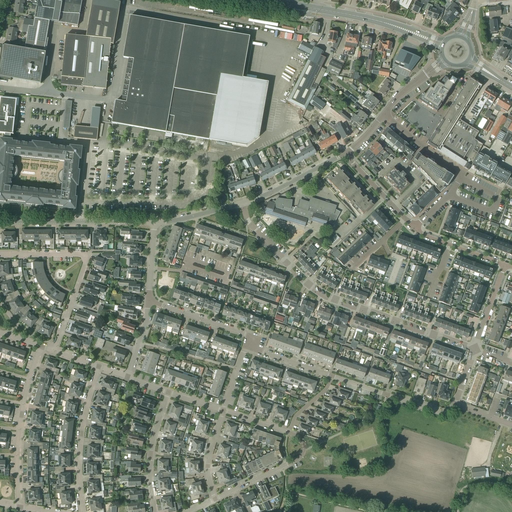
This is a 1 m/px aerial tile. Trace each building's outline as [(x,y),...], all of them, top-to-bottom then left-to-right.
[(14,12),(23,14),(25,2),(16,0),(14,12)] [(82,0),(33,0),(32,5),(37,6),(34,21),(49,23),(49,21),(78,26),(82,0)] [(121,3),(103,0),(92,0),(86,35),(87,35),(114,39),(121,3)] [(416,2),(411,11),(418,14),(420,10),(421,9),(424,10),(427,4),(428,0),(424,0),(424,2),(422,1),(420,4),(416,2)] [(447,10),(446,11),(448,12),(441,20),(447,25),(457,13),(454,10),(457,6),(453,2),(451,4),(446,0),(445,0),(444,7),(447,10)] [(425,17),(430,19),(434,9),(431,8),(432,6),(427,4),(424,10),(427,11),(425,17)] [(434,9),(430,19),(436,21),(438,15),(439,15),(442,16),(443,10),(440,8),(439,8),(439,7),(438,5),(437,5),(436,4),(435,9),(434,9)] [(500,7),(488,8),(489,17),(501,16),(500,7)] [(244,79),(252,38),(131,16),(123,58),(129,59),(121,102),(116,101),(111,124),(248,147),(260,138),(270,83),(244,79)] [(19,18),(18,27),(18,31),(19,31),(20,32),(28,33),(32,34),(34,21),(27,20),(24,19),(19,18)] [(491,35),(497,34),(496,32),(497,32),(497,28),(500,28),(500,25),(496,25),(496,20),(488,21),(490,33),(491,33),(491,35)] [(0,78),(8,80),(9,79),(40,84),(45,53),(44,53),(49,23),(34,21),(32,34),(28,33),(26,44),(25,48),(25,49),(1,45),(0,51),(0,54),(0,78)] [(310,27),(309,33),(312,33),(312,34),(318,35),(319,33),(320,24),(313,23),(313,27),(310,27)] [(9,28),(6,41),(16,42),(17,31),(18,30),(18,31),(18,27),(15,26),(15,25),(11,26),(11,29),(9,28)] [(511,30),(505,28),(501,37),(508,40),(506,43),(510,45),(511,42),(511,40),(511,30)] [(329,32),(327,42),(333,43),(336,44),(337,38),(338,33),(337,33),(337,32),(335,32),(334,32),(333,32),(331,31),(330,32),(329,32)] [(114,39),(87,35),(86,37),(66,35),(62,72),(59,72),(58,79),(62,80),(61,85),(62,85),(70,86),(74,86),(74,87),(74,86),(106,90),(110,44),(113,45),(114,39)] [(345,42),(344,50),(349,51),(350,51),(352,36),(347,35),(345,42)] [(351,43),(350,51),(353,52),(354,48),(356,48),(357,44),(358,37),(352,36),(352,40),(351,43)] [(365,38),(362,38),(361,45),(367,46),(366,49),(370,50),(372,39),(365,38)] [(384,42),(383,41),(382,41),(381,41),(379,41),(379,43),(378,43),(377,51),(377,52),(383,53),(383,52),(383,50),(385,42),(384,42)] [(314,48),(302,42),(298,49),(310,55),(314,48)] [(383,53),(382,59),(385,60),(386,54),(390,54),(391,51),(391,50),(392,50),(392,48),(393,43),(392,43),(385,42),(383,50),(383,52),(383,53)] [(501,48),(496,57),(502,61),(506,55),(509,50),(507,49),(509,45),(504,43),(502,46),(501,47),(501,48)] [(323,52),(314,48),(287,102),(305,111),(313,94),(311,93),(312,91),(310,90),(321,67),(320,67),(325,58),(321,56),(323,52)] [(400,50),(395,61),(400,63),(398,67),(410,72),(420,59),(400,50)] [(369,51),(367,60),(366,60),(365,69),(366,69),(366,70),(371,71),(375,52),(369,51)] [(331,61),(326,71),(338,76),(342,66),(331,61)] [(422,93),(418,100),(422,103),(426,106),(428,107),(433,110),(437,112),(441,105),(442,103),(446,97),(453,85),(453,86),(456,81),(452,78),(450,81),(445,78),(443,80),(441,83),(440,85),(437,83),(436,85),(434,88),(433,90),(430,88),(429,89),(426,94),(426,95),(425,95),(422,93)] [(463,168),(468,171),(483,145),(474,139),(479,132),(460,120),(482,85),(471,78),(468,79),(443,119),(440,123),(437,128),(432,135),(432,136),(429,141),(426,145),(436,151),(437,151),(463,167),(463,168)] [(378,91),(384,96),(390,87),(389,86),(391,83),(385,79),(382,83),(383,84),(378,91)] [(318,97),(322,90),(319,88),(314,95),(318,97)] [(469,112),(470,112),(476,116),(485,103),(492,91),(486,88),(481,95),(478,100),(476,100),(469,112)] [(497,95),(492,91),(485,103),(489,105),(488,107),(489,108),(497,95)] [(371,93),(368,97),(370,98),(368,101),(375,107),(379,102),(374,99),(376,96),(371,93)] [(0,133),(5,134),(4,137),(4,140),(10,140),(10,137),(11,134),(13,135),(13,134),(12,134),(14,120),(16,120),(17,113),(15,113),(15,105),(18,106),(19,98),(0,96),(0,103),(0,104),(0,133)] [(497,105),(494,110),(498,112),(499,111),(498,110),(503,102),(503,103),(505,100),(504,99),(504,98),(501,96),(501,97),(496,104),(497,105)] [(315,97),(310,103),(320,111),(325,105),(315,97)] [(371,112),(375,107),(368,101),(366,100),(362,105),(371,112)] [(498,110),(499,111),(504,113),(505,111),(506,112),(511,103),(505,100),(503,103),(503,102),(498,110)] [(356,112),(357,112),(358,113),(356,116),(363,122),(367,117),(358,110),(356,112)] [(342,112),(340,115),(348,121),(350,119),(359,127),(359,126),(360,127),(362,125),(361,124),(363,122),(356,116),(354,114),(350,119),(342,112)] [(506,119),(495,138),(495,139),(508,146),(509,144),(511,140),(511,138),(511,116),(509,115),(506,119)] [(506,119),(501,116),(491,135),(495,138),(506,119)] [(487,120),(482,130),(487,133),(492,123),(487,120)] [(330,123),(328,125),(334,130),(336,133),(338,132),(343,139),(346,138),(347,137),(350,135),(345,125),(341,127),(339,128),(337,125),(337,124),(333,126),(330,123)] [(97,141),(98,129),(75,127),(74,139),(97,141)] [(307,133),(310,137),(314,135),(310,127),(306,129),(307,133)] [(307,133),(306,129),(305,128),(304,129),(301,130),(297,133),(299,136),(300,137),(307,133)] [(386,139),(392,132),(387,128),(381,135),(386,139)] [(321,132),(323,136),(329,146),(332,145),(332,144),(337,142),(334,135),(330,138),(327,133),(326,134),(324,131),(321,132)] [(323,136),(321,132),(319,133),(323,141),(318,144),(321,150),(326,147),(327,148),(329,146),(323,136)] [(386,139),(384,141),(388,144),(390,142),(396,135),(392,132),(386,139)] [(390,142),(394,146),(400,139),(396,135),(390,142)] [(43,207),(43,205),(64,207),(63,209),(75,210),(76,198),(75,198),(75,194),(76,187),(78,187),(79,172),(77,171),(79,160),(81,160),(82,148),(70,147),(70,149),(66,149),(50,147),(50,145),(33,143),(32,145),(12,143),(12,141),(10,140),(4,140),(0,139),(0,142),(0,151),(1,151),(0,160),(0,202),(5,203),(6,201),(26,203),(26,205),(43,207)] [(400,139),(394,146),(398,149),(404,142),(400,139)] [(405,150),(408,146),(404,142),(398,149),(402,153),(405,150)] [(309,146),(305,148),(307,151),(310,157),(316,153),(313,148),(311,143),(308,144),(309,146)] [(373,147),(379,153),(383,149),(382,148),(380,146),(377,144),(377,143),(373,147)] [(288,145),(283,147),(286,153),(289,151),(293,159),(289,161),(292,166),(298,163),(295,157),(291,150),(288,145)] [(408,146),(405,150),(411,156),(415,152),(408,146)] [(274,147),(269,149),(272,157),(278,154),(277,154),(274,147)] [(369,150),(375,157),(379,153),(373,147),(369,150)] [(305,148),(299,151),(301,154),(304,160),(310,157),(307,151),(305,148)] [(369,150),(365,154),(371,161),(375,157),(369,150)] [(478,153),(471,167),(484,174),(486,176),(487,176),(490,177),(491,175),(496,166),(497,165),(497,164),(489,159),(489,158),(484,156),(478,153)] [(304,160),(301,154),(295,157),(298,163),(304,160)] [(367,165),(371,161),(365,154),(361,158),(363,160),(362,161),(364,163),(365,163),(367,165)] [(437,190),(440,193),(448,186),(454,177),(446,172),(442,169),(436,166),(436,165),(427,160),(421,156),(417,154),(412,163),(435,187),(435,188),(437,190)] [(256,155),(248,159),(253,168),(261,164),(256,155)] [(247,169),(251,167),(247,159),(241,162),(243,167),(245,166),(247,169)] [(281,165),(277,166),(280,172),(286,169),(284,163),(281,159),(278,160),(281,165)] [(262,165),(259,166),(263,174),(259,176),(262,181),(268,178),(265,172),(262,165)] [(274,175),(280,172),(277,166),(271,169),(274,175)] [(496,166),(490,177),(494,180),(494,179),(502,183),(505,185),(511,174),(508,172),(496,166)] [(383,177),(384,177),(386,180),(386,179),(389,182),(389,183),(392,186),(394,184),(395,185),(393,187),(399,194),(410,184),(406,180),(404,181),(402,179),(406,176),(402,172),(399,175),(396,173),(398,172),(394,168),(383,177)] [(269,171),(265,172),(268,178),(274,175),(271,169),(269,171)] [(332,185),(337,191),(338,191),(339,193),(342,197),(343,196),(345,198),(344,199),(352,206),(355,203),(359,208),(358,209),(360,211),(359,212),(363,215),(373,205),(370,201),(369,202),(368,201),(369,200),(365,196),(365,197),(363,195),(361,197),(360,195),(362,193),(358,189),(358,190),(356,188),(357,188),(353,184),(351,182),(349,184),(347,182),(349,180),(344,174),(343,174),(342,173),(343,173),(339,169),(335,173),(336,173),(331,177),(327,181),(331,184),(332,185)] [(226,175),(227,179),(228,178),(231,185),(228,186),(230,193),(236,190),(234,184),(232,176),(231,174),(226,175)] [(246,177),(247,180),(249,186),(250,187),(253,186),(252,185),(255,184),(255,183),(257,182),(255,177),(253,178),(253,175),(246,177)] [(247,180),(241,182),(243,188),(249,186),(247,180)] [(241,182),(234,184),(236,190),(243,188),(241,182)] [(435,198),(439,194),(432,187),(428,191),(435,198)] [(431,202),(435,198),(428,191),(424,194),(431,202)] [(420,198),(427,205),(431,202),(424,194),(420,198)] [(420,198),(417,202),(424,209),(427,205),(420,198)] [(268,202),(266,208),(262,207),(260,212),(264,213),(264,214),(305,227),(306,224),(310,225),(311,221),(325,226),(326,222),(333,226),(340,213),(334,210),(335,207),(328,205),(329,203),(325,202),(324,204),(311,199),(310,199),(309,204),(300,201),(297,208),(294,207),(293,210),(290,209),(291,201),(290,201),(277,199),(276,199),(275,202),(272,201),(271,203),(268,202)] [(424,209),(417,202),(412,206),(419,213),(424,209)] [(416,216),(419,213),(412,206),(409,209),(408,209),(409,210),(408,211),(411,213),(415,217),(416,217),(416,216)] [(450,208),(448,214),(457,218),(457,217),(459,218),(465,220),(466,217),(460,215),(461,212),(459,212),(450,208)] [(377,210),(369,218),(373,222),(374,220),(381,214),(377,210)] [(374,220),(373,222),(376,226),(377,225),(378,224),(385,218),(381,213),(381,214),(374,220)] [(448,214),(446,220),(455,223),(457,224),(459,218),(457,217),(457,218),(448,214)] [(431,216),(429,222),(440,226),(442,221),(431,216)] [(378,224),(377,225),(381,229),(382,228),(389,222),(385,218),(378,224)] [(444,224),(444,225),(453,228),(455,223),(446,220),(444,224)] [(389,222),(382,228),(386,232),(392,226),(389,222)] [(444,224),(442,230),(445,231),(445,232),(448,233),(448,232),(451,234),(453,228),(444,225),(444,224)] [(197,225),(194,234),(200,236),(203,227),(197,225)] [(185,231),(191,233),(192,230),(182,226),(181,229),(173,227),(171,233),(180,236),(183,237),(184,234),(181,233),(182,230),(185,231)] [(203,227),(200,236),(199,239),(205,241),(209,229),(203,227)] [(214,231),(209,229),(205,241),(210,243),(214,231)] [(466,229),(463,238),(468,240),(472,231),(466,229)] [(18,245),(19,245),(22,245),(22,241),(27,241),(27,232),(26,232),(26,231),(22,231),(22,232),(21,232),(21,238),(18,238),(18,245)] [(53,250),(53,238),(50,238),(50,232),(50,231),(45,231),(45,232),(44,232),(44,241),(44,243),(50,243),(50,250),(53,250)] [(55,245),(58,245),(58,242),(64,242),(64,241),(64,232),(63,232),(63,231),(59,231),(59,232),(58,232),(58,238),(55,238),(55,245)] [(82,232),(81,232),(81,242),(87,242),(87,245),(90,245),(90,238),(87,238),(87,232),(86,232),(86,231),(82,231),(82,232)] [(214,231),(210,243),(213,243),(214,240),(217,241),(220,233),(214,231)] [(468,240),(473,242),(477,233),(472,231),(468,240)] [(93,237),(93,247),(98,247),(98,241),(99,241),(99,242),(105,242),(105,237),(104,237),(104,232),(96,232),(96,237),(93,237)] [(364,232),(360,236),(367,244),(372,239),(364,232)] [(17,248),(17,240),(14,240),(14,234),(13,234),(13,233),(9,233),(9,234),(8,234),(8,244),(14,244),(14,248),(17,248)] [(171,233),(169,238),(178,241),(180,236),(171,233)] [(217,241),(216,244),(219,245),(220,242),(223,243),(226,235),(220,233),(217,241)] [(477,233),(473,242),(478,244),(482,235),(477,233)] [(223,243),(222,246),(225,247),(226,244),(229,245),(231,237),(226,235),(223,243)] [(482,235),(478,244),(483,245),(487,237),(486,237),(482,235)] [(483,245),(483,246),(486,247),(486,246),(489,247),(493,237),(487,235),(486,237),(487,237),(483,245)] [(360,236),(355,240),(362,248),(363,248),(367,244),(360,236)] [(399,236),(396,244),(402,246),(405,238),(399,236)] [(229,245),(227,248),(233,250),(237,238),(231,237),(229,245)] [(166,243),(176,247),(179,248),(181,242),(178,241),(169,238),(168,241),(167,240),(166,243)] [(243,240),(237,238),(233,250),(236,251),(237,248),(240,249),(243,240)] [(405,238),(402,246),(407,248),(410,240),(405,238)] [(410,240),(407,248),(412,250),(415,242),(415,241),(410,239),(410,240)] [(355,240),(350,245),(358,253),(362,248),(355,240)] [(494,240),(491,248),(496,250),(499,242),(494,240)] [(415,242),(412,250),(417,252),(420,243),(415,242)] [(127,243),(126,243),(122,243),(121,248),(130,248),(129,253),(140,254),(140,253),(141,252),(141,250),(140,249),(140,248),(136,247),(137,244),(134,244),(127,243)] [(165,249),(174,253),(176,247),(166,243),(166,244),(167,244),(165,249)] [(420,243),(417,252),(422,253),(425,245),(420,243)] [(504,244),(502,252),(506,254),(507,254),(510,246),(504,244)] [(296,261),(302,266),(308,259),(317,251),(311,245),(308,248),(309,249),(303,254),(296,261)] [(350,245),(345,249),(353,257),(358,253),(350,245)] [(425,245),(422,253),(428,255),(430,247),(425,245)] [(430,247),(428,255),(432,257),(433,257),(436,249),(435,249),(430,247)] [(163,255),(172,258),(174,253),(165,249),(163,255)] [(345,249),(341,254),(348,262),(348,261),(349,261),(353,257),(345,249)] [(432,257),(431,258),(437,261),(441,251),(435,249),(436,249),(433,257),(432,257)] [(341,254),(336,258),(343,266),(348,262),(341,254)] [(104,259),(111,259),(114,259),(114,255),(102,255),(102,258),(101,258),(101,260),(95,258),(95,261),(94,260),(93,260),(92,261),(92,262),(92,263),(93,263),(94,263),(93,266),(103,269),(106,262),(103,261),(104,259)] [(163,255),(161,261),(165,262),(164,265),(167,266),(167,265),(168,264),(170,264),(171,265),(173,259),(172,258),(163,255)] [(141,260),(136,260),(134,260),(134,257),(131,256),(126,256),(126,259),(129,260),(129,266),(141,267),(141,260)] [(373,268),(377,258),(370,256),(367,266),(373,268)] [(453,265),(453,266),(459,268),(459,267),(458,267),(461,259),(462,259),(456,256),(453,265)] [(377,258),(373,268),(379,270),(383,260),(382,260),(377,258)] [(313,264),(308,259),(302,266),(306,271),(311,266),(313,264)] [(461,259),(458,267),(459,267),(464,269),(467,261),(462,259),(461,259)] [(383,260),(379,270),(385,273),(389,263),(383,260)] [(238,272),(242,274),(243,272),(242,272),(246,263),(240,261),(237,270),(236,270),(236,272),(238,273),(238,272)] [(467,261),(464,269),(469,271),(472,262),(467,261)] [(0,271),(8,271),(12,270),(12,269),(8,270),(7,265),(9,265),(9,262),(3,262),(3,265),(0,265),(0,271)] [(29,264),(31,264),(31,271),(30,271),(43,269),(42,264),(38,264),(38,262),(31,262),(31,264),(29,264)] [(472,262),(469,271),(474,272),(477,264),(472,262)] [(251,265),(246,263),(242,272),(243,272),(248,274),(251,265)] [(313,268),(315,266),(313,264),(311,266),(306,271),(311,276),(316,271),(313,268)] [(477,264),(474,272),(479,274),(482,266),(477,264)] [(257,267),(251,265),(248,274),(249,274),(247,279),(250,280),(251,277),(253,278),(257,267)] [(416,266),(413,272),(424,276),(426,269),(416,266)] [(482,266),(479,274),(484,276),(485,276),(488,268),(487,268),(482,266)] [(263,269),(257,267),(253,278),(259,280),(259,278),(263,269)] [(316,279),(322,283),(325,277),(321,275),(325,269),(323,267),(316,279)] [(484,276),(483,278),(489,280),(493,270),(487,268),(488,268),(485,276),(484,276)] [(43,269),(30,271),(31,271),(33,278),(31,278),(44,274),(43,269)] [(140,273),(136,273),(135,273),(135,270),(126,269),(126,272),(127,272),(127,275),(130,275),(130,279),(140,280),(140,273)] [(263,269),(259,278),(260,278),(258,282),(262,283),(263,279),(265,280),(268,271),(263,269)] [(13,275),(12,270),(8,271),(0,271),(0,277),(0,278),(0,277),(4,277),(5,280),(13,278),(13,275)] [(105,280),(107,274),(99,271),(97,275),(91,272),(90,273),(89,273),(89,275),(89,276),(88,279),(98,283),(99,278),(105,280)] [(268,271),(265,280),(271,282),(274,273),(268,271)] [(327,274),(325,277),(322,283),(327,286),(331,281),(328,279),(331,272),(329,271),(327,274)] [(413,272),(411,278),(421,282),(424,276),(413,272)] [(274,273),(271,282),(277,284),(280,275),(274,273)] [(449,273),(447,279),(457,283),(459,277),(449,273)] [(34,285),(46,279),(44,274),(31,278),(33,278),(34,280),(36,279),(38,283),(34,285)] [(285,277),(280,275),(277,284),(276,286),(278,287),(279,285),(282,286),(285,277)] [(333,276),(331,281),(327,286),(333,290),(335,287),(337,284),(334,283),(337,278),(333,276)] [(2,285),(0,285),(0,286),(1,290),(2,290),(2,291),(13,287),(14,287),(12,282),(13,281),(13,278),(5,280),(6,284),(2,285)] [(411,278),(409,284),(419,288),(419,287),(422,282),(421,282),(411,278)] [(38,291),(48,284),(46,279),(34,285),(35,284),(36,286),(39,285),(41,288),(38,291)] [(339,292),(345,295),(348,288),(344,287),(347,280),(344,279),(341,286),(339,292)] [(445,284),(444,285),(455,289),(457,283),(447,279),(445,284)] [(237,289),(238,285),(239,283),(233,281),(230,287),(237,289)] [(139,286),(136,286),(136,283),(129,283),(128,292),(139,293),(139,286)] [(509,291),(508,294),(505,293),(503,300),(502,302),(507,304),(508,302),(509,299),(511,292),(511,284),(509,283),(506,290),(509,291)] [(42,296),(52,288),(48,284),(38,291),(39,290),(43,295),(42,296)] [(103,293),(105,288),(93,284),(92,287),(86,285),(85,287),(85,288),(84,289),(84,290),(84,291),(84,293),(88,294),(89,295),(90,295),(91,295),(96,297),(98,291),(103,293)] [(409,284),(407,290),(417,294),(419,288),(409,284)] [(444,284),(442,290),(443,290),(442,290),(453,294),(455,289),(444,285),(445,284),(444,284)] [(478,285),(476,291),(484,293),(486,288),(478,285)] [(348,288),(345,295),(352,297),(354,290),(351,289),(351,287),(349,286),(348,288)] [(12,298),(19,294),(17,292),(15,293),(13,287),(2,291),(3,293),(2,293),(4,298),(6,297),(6,296),(10,295),(12,298)] [(48,301),(55,291),(52,288),(42,296),(42,297),(43,296),(48,300),(47,301),(48,301)] [(173,289),(170,297),(172,298),(175,299),(175,298),(178,299),(181,292),(182,290),(176,288),(175,289),(173,289)] [(354,290),(352,297),(358,299),(360,293),(357,292),(358,289),(355,288),(354,291),(354,290)] [(365,302),(367,295),(368,291),(362,288),(361,293),(360,293),(358,299),(365,302)] [(183,302),(187,291),(182,290),(181,292),(178,299),(178,301),(180,301),(181,300),(184,301),(183,302)] [(442,290),(440,296),(451,300),(451,299),(453,294),(442,290)] [(55,291),(48,301),(48,300),(54,304),(53,305),(60,294),(55,291)] [(189,304),(192,295),(193,293),(187,291),(183,302),(186,303),(186,304),(189,306),(189,304)] [(476,291),(474,296),(482,299),(484,293),(476,291)] [(10,303),(8,305),(11,309),(12,310),(20,304),(21,303),(18,298),(20,297),(19,294),(12,298),(13,301),(10,304),(10,303)] [(60,294),(53,305),(54,305),(54,304),(56,305),(58,303),(61,304),(60,308),(62,304),(64,305),(65,301),(63,300),(65,296),(60,294)] [(288,306),(291,297),(285,294),(282,304),(288,306)] [(138,299),(136,299),(133,299),(133,296),(122,295),(121,300),(127,301),(127,305),(138,306),(138,299)] [(195,306),(198,297),(192,295),(189,304),(192,305),(192,304),(195,305),(195,306)] [(200,309),(201,308),(205,297),(199,295),(198,297),(195,306),(197,307),(197,308),(200,309)] [(370,304),(377,306),(379,300),(375,298),(376,296),(374,295),(373,297),(370,304)] [(440,296),(438,302),(450,306),(452,300),(451,299),(451,300),(440,296)] [(474,296),(472,301),(480,304),(480,303),(482,299),(474,296)] [(95,306),(97,300),(86,297),(85,300),(82,299),(81,300),(80,301),(79,303),(80,304),(79,306),(90,310),(92,305),(95,306)] [(205,297),(201,308),(203,309),(204,308),(207,309),(206,310),(209,301),(210,299),(205,297)] [(294,318),(298,308),(300,302),(297,301),(297,299),(291,297),(288,306),(289,306),(288,306),(294,308),(291,316),(292,316),(291,318),(294,318)] [(379,300),(377,306),(383,308),(385,302),(382,301),(383,298),(380,297),(379,300)] [(392,304),(389,310),(396,313),(398,306),(394,305),(397,298),(394,297),(392,304)] [(210,299),(209,301),(206,310),(209,311),(209,310),(212,311),(216,301),(210,299)] [(383,308),(389,310),(392,304),(388,303),(389,300),(387,300),(386,302),(385,302),(383,308)] [(217,315),(220,308),(221,308),(222,304),(216,301),(212,311),(212,312),(214,313),(214,314),(217,315)] [(294,318),(292,322),(298,324),(300,317),(298,317),(299,314),(298,314),(299,312),(304,314),(308,303),(302,301),(299,308),(298,308),(294,318)] [(472,301),(470,306),(478,309),(479,309),(481,304),(480,303),(480,304),(472,301)] [(23,313),(28,308),(27,306),(24,308),(21,303),(20,304),(12,310),(13,311),(12,311),(15,315),(17,314),(17,313),(20,311),(23,313)] [(314,305),(308,303),(304,314),(305,314),(303,317),(307,319),(310,313),(311,314),(314,305)] [(406,304),(402,315),(408,317),(411,311),(407,310),(409,305),(406,304)] [(411,311),(408,317),(415,319),(417,313),(413,312),(416,305),(414,304),(411,311)] [(232,305),(230,309),(227,317),(230,318),(230,317),(233,318),(233,319),(236,311),(237,307),(232,305)] [(501,306),(500,309),(501,310),(500,313),(507,315),(509,310),(510,308),(503,305),(502,307),(501,306)] [(417,313),(415,319),(421,322),(423,315),(420,314),(422,307),(420,306),(417,313)] [(470,306),(468,311),(477,314),(478,309),(470,306)] [(137,316),(137,313),(133,313),(134,309),(126,308),(118,307),(117,312),(122,313),(122,316),(122,317),(124,317),(124,318),(136,320),(136,319),(137,319),(137,317),(137,316)] [(223,311),(222,315),(224,316),(225,315),(228,316),(227,317),(230,309),(225,307),(223,311)] [(317,314),(317,316),(320,317),(319,319),(321,319),(325,309),(319,307),(317,314)] [(28,308),(23,313),(25,316),(23,319),(22,319),(20,321),(24,324),(25,324),(26,325),(33,316),(29,312),(30,310),(28,308)] [(331,311),(325,309),(321,319),(327,322),(331,311)] [(242,313),(239,321),(241,322),(242,321),(245,322),(244,323),(245,323),(248,312),(243,310),(242,313)] [(90,322),(93,314),(87,312),(86,314),(77,311),(74,319),(86,323),(86,321),(90,322)] [(239,321),(242,313),(236,311),(233,319),(236,320),(236,319),(239,320),(239,321)] [(248,312),(245,323),(247,324),(247,323),(250,324),(250,325),(253,316),(254,314),(248,312)] [(507,315),(498,312),(498,315),(499,315),(498,318),(496,318),(505,321),(507,315)] [(253,316),(250,325),(256,327),(259,318),(260,315),(254,313),(254,314),(253,316)] [(332,325),(338,327),(340,322),(342,315),(336,313),(332,325)] [(424,316),(423,315),(421,322),(428,324),(430,318),(426,316),(427,314),(425,313),(424,316)] [(153,319),(151,325),(160,328),(164,317),(164,318),(164,316),(161,315),(161,317),(158,316),(158,314),(156,320),(153,319)] [(348,317),(342,315),(340,322),(338,327),(340,328),(342,323),(346,324),(348,317)] [(37,326),(41,319),(39,318),(37,320),(33,316),(26,325),(27,325),(26,326),(30,329),(32,327),(34,324),(37,326)] [(439,329),(439,328),(442,321),(443,317),(440,316),(439,320),(436,319),(434,326),(437,327),(436,328),(439,329)] [(164,317),(160,328),(166,329),(167,327),(169,319),(170,318),(167,317),(167,319),(164,318),(164,317)] [(265,320),(266,318),(263,317),(262,320),(259,318),(256,327),(258,328),(259,327),(262,328),(261,329),(262,329),(265,320)] [(351,325),(350,328),(356,330),(356,329),(357,327),(359,319),(354,317),(351,325)] [(121,330),(132,334),(135,327),(128,325),(129,322),(118,318),(117,323),(123,325),(121,330)] [(505,321),(496,318),(496,320),(497,321),(496,324),(494,323),(503,327),(505,321)] [(42,335),(43,336),(47,326),(49,323),(44,321),(41,319),(37,326),(40,328),(39,331),(38,331),(37,333),(42,336),(42,335)] [(172,320),(169,319),(167,327),(172,329),(175,320),(173,319),(172,320)] [(365,321),(359,319),(357,327),(356,329),(362,331),(363,329),(362,329),(365,321)] [(179,330),(178,330),(181,322),(178,321),(178,322),(175,321),(175,320),(172,329),(171,332),(178,334),(179,330)] [(265,320),(262,329),(264,330),(267,331),(270,322),(265,320)] [(368,331),(371,323),(365,321),(362,329),(363,329),(362,331),(361,335),(364,336),(366,330),(368,331)] [(447,323),(442,321),(439,328),(442,329),(442,330),(445,331),(445,330),(447,323)] [(77,323),(76,326),(72,325),(72,327),(71,327),(70,330),(71,331),(70,332),(80,336),(81,332),(89,334),(91,328),(77,323)] [(371,323),(368,331),(369,331),(368,334),(374,336),(374,333),(377,325),(371,323)] [(450,333),(450,332),(453,325),(447,323),(445,330),(448,331),(448,332),(450,333)] [(468,330),(464,329),(462,336),(465,337),(464,338),(467,339),(467,338),(468,337),(471,338),(473,332),(470,331),(472,324),(470,323),(468,330)] [(492,329),(501,332),(503,327),(494,323),(493,326),(495,326),(494,329),(492,329)] [(186,326),(182,337),(188,339),(192,328),(190,327),(190,326),(186,325),(186,326)] [(374,333),(380,335),(383,328),(377,325),(374,333)] [(456,334),(459,327),(453,325),(450,332),(454,333),(453,334),(456,335),(456,334)] [(52,329),(47,326),(43,336),(44,336),(44,337),(49,339),(50,336),(49,336),(51,332),(54,333),(56,328),(53,327),(52,329)] [(192,328),(188,339),(193,341),(194,338),(195,338),(198,330),(195,329),(196,328),(192,327),(192,328)] [(461,337),(462,336),(464,329),(459,327),(456,334),(459,335),(459,336),(461,337)] [(383,328),(380,335),(380,337),(382,338),(383,336),(386,337),(389,330),(383,328)] [(198,330),(195,338),(200,340),(203,332),(201,331),(201,330),(198,329),(198,330)] [(490,335),(499,338),(501,332),(492,329),(491,332),(493,332),(492,335),(490,335)] [(96,331),(93,337),(98,338),(100,339),(102,333),(96,331)] [(209,334),(207,333),(207,332),(204,331),(203,332),(200,340),(206,342),(209,334)] [(390,339),(396,341),(398,333),(398,332),(395,331),(395,332),(393,331),(390,339)] [(117,342),(128,346),(129,344),(130,344),(130,342),(130,341),(130,340),(124,338),(125,335),(117,332),(115,337),(118,338),(117,342)] [(395,344),(400,346),(404,335),(398,333),(396,341),(395,344)] [(274,347),(278,336),(273,334),(269,345),(274,347)] [(410,337),(404,335),(400,346),(406,348),(410,337)] [(487,340),(497,344),(499,338),(490,335),(489,337),(487,340)] [(279,349),(282,337),(278,336),(274,347),(279,349)] [(214,337),(211,346),(217,348),(220,339),(218,339),(218,338),(214,337)] [(283,350),(287,339),(282,337),(279,349),(283,350)] [(410,337),(406,348),(412,350),(413,347),(416,339),(410,337)] [(67,344),(67,345),(71,347),(71,348),(72,348),(73,349),(74,348),(78,349),(80,343),(84,345),(89,346),(90,342),(78,338),(77,341),(69,339),(68,340),(67,341),(67,342),(67,343),(67,344)] [(102,349),(105,341),(100,339),(98,338),(95,347),(102,349)] [(342,344),(341,345),(344,346),(350,347),(351,345),(345,343),(347,339),(344,338),(343,339),(342,344)] [(220,339),(217,348),(216,351),(222,353),(223,350),(226,341),(223,340),(223,342),(220,341),(220,339)] [(283,350),(288,352),(292,341),(287,339),(283,350)] [(416,339),(413,347),(419,349),(422,341),(416,339)] [(226,341),(223,350),(229,352),(231,343),(229,342),(229,344),(226,343),(226,341)] [(293,354),(297,342),(292,341),(288,352),(293,354)] [(422,341),(419,349),(417,356),(420,357),(421,354),(424,355),(425,351),(428,344),(422,341)] [(8,343),(5,342),(4,346),(1,354),(6,356),(9,348),(6,347),(8,343)] [(302,344),(297,342),(293,354),(298,355),(302,344)] [(231,343),(229,352),(234,354),(234,355),(237,356),(239,349),(236,348),(237,345),(235,344),(234,345),(231,344),(232,343),(231,343)] [(11,344),(9,348),(6,356),(6,358),(11,359),(12,358),(15,350),(12,349),(13,345),(11,344)] [(302,355),(307,357),(311,345),(306,344),(302,355)] [(307,357),(312,358),(316,347),(311,345),(307,357)] [(433,345),(430,353),(436,355),(439,347),(436,346),(436,347),(433,346),(433,345)] [(12,358),(17,360),(20,352),(17,351),(19,347),(16,346),(15,350),(12,358)] [(312,358),(317,360),(320,349),(316,347),(312,358)] [(439,347),(436,355),(441,357),(444,349),(442,348),(442,349),(439,348),(439,347)] [(23,352),(24,348),(21,348),(20,352),(17,360),(23,362),(22,364),(24,365),(26,361),(23,360),(26,354),(23,352)] [(126,352),(114,348),(113,352),(117,353),(115,357),(117,358),(116,362),(121,363),(123,359),(124,358),(125,356),(125,355),(126,352)] [(321,362),(325,350),(320,349),(317,360),(321,362)] [(447,359),(450,351),(448,350),(447,351),(444,350),(445,349),(444,349),(441,357),(447,359)] [(197,350),(196,353),(195,357),(201,359),(201,358),(203,352),(197,350)] [(326,363),(330,352),(325,350),(321,362),(326,363)] [(450,351),(447,359),(446,362),(449,363),(450,360),(453,361),(456,353),(453,352),(453,353),(450,352),(450,351)] [(159,356),(147,352),(146,357),(157,361),(159,356)] [(330,352),(326,363),(331,365),(335,354),(330,352)] [(458,363),(461,355),(459,354),(458,355),(455,354),(456,353),(453,361),(458,363)] [(157,361),(146,357),(144,362),(155,366),(157,361)] [(52,369),(51,372),(58,374),(59,371),(55,369),(57,364),(54,363),(55,360),(50,359),(49,361),(47,360),(47,361),(46,361),(45,365),(45,366),(52,369)] [(251,370),(254,372),(257,362),(251,361),(249,368),(247,367),(245,372),(249,374),(251,370)] [(155,366),(144,362),(142,367),(154,371),(155,366)] [(258,375),(259,373),(262,364),(257,362),(254,372),(253,373),(258,375)] [(479,366),(478,369),(479,369),(478,373),(485,375),(495,379),(495,377),(496,376),(489,373),(489,374),(486,373),(487,370),(485,369),(486,366),(481,364),(480,367),(479,366)] [(267,366),(263,375),(263,377),(267,379),(268,376),(271,367),(267,366)] [(407,380),(408,376),(404,375),(405,372),(401,371),(402,367),(397,366),(394,373),(398,374),(397,377),(398,377),(397,379),(398,379),(396,384),(400,386),(399,386),(403,388),(405,382),(404,382),(405,379),(407,380)] [(142,367),(141,372),(152,376),(154,371),(142,367)] [(165,370),(163,375),(165,376),(164,380),(169,381),(173,370),(169,368),(169,369),(168,368),(168,371),(165,370)] [(276,369),(273,378),(279,380),(282,371),(276,369)] [(75,371),(73,377),(71,376),(69,379),(76,382),(78,378),(84,381),(85,380),(87,376),(86,376),(86,375),(84,374),(85,372),(80,370),(79,372),(75,371)] [(169,381),(174,383),(178,372),(173,370),(169,381)] [(174,383),(179,385),(182,376),(183,373),(178,371),(178,372),(174,383)] [(506,371),(503,379),(503,380),(509,382),(511,373),(509,372),(509,373),(506,372),(506,371)] [(42,374),(41,378),(41,379),(50,381),(52,382),(54,376),(57,377),(58,374),(51,372),(50,375),(43,373),(43,374),(42,374)] [(287,385),(291,374),(286,372),(282,383),(287,385)] [(474,378),(483,381),(485,375),(478,373),(476,372),(476,375),(477,375),(476,378),(474,378)] [(296,376),(291,374),(287,385),(292,387),(293,385),(296,376)] [(184,386),(189,388),(193,376),(188,375),(187,377),(184,386)] [(194,390),(195,387),(197,387),(200,380),(197,379),(198,378),(193,376),(189,388),(194,390)] [(426,380),(418,377),(417,382),(416,382),(413,391),(422,394),(425,385),(424,385),(426,380)] [(472,383),(481,387),(483,381),(474,378),(474,380),(475,381),(474,384),(472,383)] [(50,381),(41,379),(40,384),(53,388),(53,387),(48,386),(50,381)] [(70,389),(80,393),(81,392),(83,388),(82,387),(75,385),(76,382),(69,379),(68,383),(71,384),(70,389)] [(102,381),(101,385),(102,386),(101,387),(108,389),(107,392),(114,395),(115,391),(117,385),(113,384),(111,383),(111,381),(106,379),(106,381),(103,381),(103,382),(102,381)] [(310,381),(306,379),(302,388),(303,388),(301,393),(302,393),(305,392),(306,389),(307,390),(310,381)] [(14,381),(11,380),(11,381),(8,390),(14,391),(13,393),(16,394),(17,390),(15,389),(16,383),(13,382),(14,381)] [(318,387),(315,386),(316,383),(310,381),(307,390),(313,392),(312,394),(315,394),(316,393),(318,387)] [(436,387),(430,385),(431,382),(428,381),(425,388),(428,389),(426,395),(428,396),(427,397),(431,398),(431,397),(433,397),(436,387)] [(437,388),(436,391),(439,392),(438,394),(441,395),(440,397),(441,398),(441,399),(445,400),(446,399),(447,400),(447,399),(449,399),(449,397),(448,396),(450,392),(445,391),(447,386),(439,383),(437,388)] [(470,389),(479,392),(481,387),(472,383),(471,386),(473,386),(472,389),(470,389)] [(53,388),(40,384),(38,390),(50,393),(51,389),(52,389),(53,388)] [(339,392),(337,397),(342,398),(342,399),(346,400),(349,391),(338,388),(337,391),(339,392)] [(65,394),(64,398),(71,400),(72,396),(79,398),(81,394),(80,394),(80,393),(70,389),(68,395),(65,394)] [(468,394),(468,395),(477,398),(479,392),(470,389),(469,392),(471,392),(470,395),(468,394)] [(37,395),(45,397),(49,398),(50,393),(38,390),(37,395)] [(114,395),(107,392),(106,395),(99,393),(98,393),(97,397),(98,397),(97,399),(107,401),(109,396),(113,397),(114,395)] [(240,407),(240,408),(243,409),(244,408),(245,408),(248,399),(242,397),(243,394),(240,393),(238,399),(241,400),(239,406),(240,407)] [(45,397),(37,395),(35,401),(44,403),(46,404),(46,403),(47,403),(49,398),(45,397)] [(331,399),(329,403),(329,404),(334,405),(334,406),(339,407),(342,399),(342,398),(337,397),(331,395),(330,398),(331,399)] [(466,400),(475,404),(477,398),(468,395),(467,397),(469,398),(468,401),(466,400)] [(248,399),(245,408),(246,409),(245,410),(249,411),(249,410),(250,410),(252,404),(255,405),(258,397),(255,396),(254,398),(252,397),(251,400),(248,399)] [(258,397),(255,405),(258,406),(256,412),(257,413),(260,415),(261,414),(262,414),(265,405),(259,403),(261,398),(258,397)] [(71,400),(64,398),(63,401),(66,402),(65,408),(66,408),(76,410),(76,409),(77,409),(78,405),(77,405),(77,404),(70,403),(71,400)] [(102,409),(109,411),(110,408),(108,408),(109,402),(107,401),(97,399),(97,400),(95,404),(96,404),(103,406),(102,409)] [(155,403),(144,399),(141,406),(153,410),(155,403)] [(40,411),(48,413),(48,410),(45,409),(46,404),(44,403),(35,401),(33,405),(34,406),(41,408),(40,411)] [(331,414),(334,406),(334,405),(329,404),(329,403),(323,401),(322,405),(323,405),(321,410),(321,411),(326,412),(331,414)] [(509,402),(506,401),(503,409),(506,410),(504,415),(504,416),(507,417),(508,416),(509,417),(511,408),(507,406),(509,402)] [(266,402),(265,405),(262,414),(263,415),(262,415),(266,417),(266,416),(267,416),(269,410),(272,411),(274,404),(266,402)] [(5,404),(5,406),(5,408),(3,417),(8,418),(8,419),(11,419),(11,420),(12,420),(13,410),(10,410),(11,409),(7,408),(8,404),(5,404)] [(170,409),(171,409),(170,410),(180,413),(182,408),(185,409),(186,406),(179,404),(178,407),(172,405),(172,406),(171,405),(170,409)] [(278,420),(279,420),(282,411),(283,407),(274,404),(272,411),(275,412),(273,418),(274,418),(274,419),(277,421),(278,420)] [(60,416),(67,418),(68,414),(75,416),(75,415),(75,416),(76,411),(76,410),(66,408),(65,414),(61,413),(60,416)] [(137,408),(135,413),(136,413),(139,414),(137,418),(148,422),(150,419),(151,416),(147,414),(148,411),(145,410),(137,408)] [(282,411),(279,420),(280,420),(279,421),(283,422),(284,422),(286,418),(288,419),(289,416),(294,411),(291,408),(288,411),(287,412),(282,411)] [(323,421),(326,412),(321,411),(321,410),(315,408),(314,412),(315,412),(314,417),(313,417),(318,419),(323,421)] [(109,411),(102,409),(101,412),(94,410),(94,411),(93,415),(93,416),(103,418),(104,419),(105,413),(108,414),(109,411)] [(169,411),(168,415),(169,415),(169,416),(175,418),(174,421),(182,423),(187,425),(188,423),(188,422),(178,418),(180,413),(170,410),(170,411),(169,411)] [(32,418),(32,419),(44,421),(44,415),(47,415),(48,413),(40,411),(40,414),(33,413),(33,414),(32,413),(31,418),(32,418)] [(195,417),(197,417),(196,420),(199,421),(197,427),(207,430),(207,429),(208,429),(209,425),(208,425),(209,424),(202,422),(204,417),(196,414),(195,417)] [(307,419),(306,424),(311,426),(310,426),(315,428),(318,419),(313,417),(314,417),(307,415),(306,419),(307,419)] [(67,418),(60,416),(59,420),(64,421),(64,426),(61,426),(72,428),(73,427),(74,423),(73,423),(73,422),(66,421),(67,418)] [(99,423),(98,426),(105,428),(106,425),(102,424),(103,418),(93,416),(93,417),(92,417),(91,421),(92,421),(92,422),(99,423)] [(38,426),(38,429),(45,430),(45,427),(43,427),(44,421),(32,419),(32,420),(31,420),(30,424),(31,424),(31,425),(38,426)] [(133,432),(136,432),(145,435),(147,428),(141,427),(142,424),(133,421),(131,426),(134,427),(134,428),(133,432)] [(165,423),(164,426),(165,427),(165,428),(174,431),(175,427),(179,429),(180,426),(186,428),(187,425),(182,423),(174,421),(173,424),(167,422),(166,423),(165,423)] [(298,425),(300,426),(298,431),(308,435),(310,426),(311,426),(306,424),(300,422),(298,425)] [(226,428),(225,429),(235,432),(237,427),(240,428),(241,425),(234,423),(233,426),(227,424),(227,425),(226,424),(225,428),(226,428)] [(90,429),(89,433),(90,433),(90,434),(101,436),(104,436),(105,430),(105,428),(98,426),(98,429),(91,428),(91,429),(90,429)] [(207,430),(197,427),(196,432),(192,431),(191,434),(198,436),(199,433),(205,435),(205,434),(206,435),(207,431),(207,430)] [(169,435),(168,439),(179,441),(178,441),(178,438),(172,436),(174,431),(165,428),(164,429),(164,428),(162,432),(163,432),(163,433),(169,435)] [(29,437),(41,438),(42,432),(44,433),(45,430),(38,429),(37,432),(30,431),(30,432),(29,431),(29,436),(30,436),(29,437)] [(238,433),(235,432),(225,429),(225,430),(224,430),(223,434),(224,434),(224,435),(230,437),(229,440),(237,442),(238,440),(237,438),(236,438),(238,433)] [(1,435),(0,444),(6,444),(5,445),(9,446),(10,438),(7,437),(7,435),(4,435),(4,434),(1,433),(1,435)] [(101,436),(90,434),(90,435),(89,435),(89,439),(89,440),(96,441),(96,444),(103,445),(103,442),(100,441),(101,436)] [(130,445),(136,446),(142,448),(143,441),(138,440),(139,437),(129,434),(129,439),(131,439),(130,445)] [(36,447),(43,447),(43,444),(40,444),(41,438),(29,437),(29,438),(28,442),(29,442),(29,443),(36,444),(36,447)] [(190,438),(189,441),(191,441),(190,442),(191,443),(192,443),(192,447),(201,449),(202,448),(203,444),(202,444),(203,443),(196,442),(197,439),(190,438)] [(179,441),(168,439),(167,442),(161,441),(161,442),(160,442),(159,446),(160,446),(160,447),(170,449),(171,443),(179,445),(179,441)] [(228,442),(227,444),(226,447),(220,445),(220,446),(219,446),(218,449),(219,450),(219,451),(228,454),(229,451),(231,451),(232,451),(233,449),(237,450),(238,446),(228,442)] [(56,449),(55,453),(63,453),(63,450),(70,451),(70,450),(71,446),(70,446),(70,445),(62,444),(59,443),(59,449),(56,449)] [(88,452),(98,453),(98,452),(101,452),(102,447),(103,447),(103,445),(96,444),(96,447),(88,446),(88,447),(88,451),(88,452)] [(28,450),(28,455),(28,456),(37,456),(40,456),(40,449),(43,450),(43,447),(36,447),(36,450),(28,450)] [(169,455),(170,449),(160,447),(160,448),(159,448),(158,452),(159,452),(159,453),(165,454),(165,458),(172,458),(172,455),(169,455)] [(201,449),(192,447),(190,453),(187,452),(186,455),(193,457),(194,454),(200,455),(200,454),(201,454),(202,450),(201,450),(201,449)] [(127,448),(126,454),(131,455),(130,459),(136,460),(140,460),(141,459),(142,458),(142,455),(141,454),(141,453),(138,453),(138,450),(136,450),(127,448)] [(274,449),(274,452),(279,461),(281,460),(282,460),(282,459),(283,459),(279,451),(279,449),(274,449)] [(228,454),(219,451),(218,452),(217,451),(216,455),(217,455),(217,456),(223,458),(222,461),(229,463),(230,460),(226,459),(228,454)] [(63,453),(55,453),(50,452),(50,453),(50,456),(58,456),(58,462),(60,462),(70,462),(70,461),(70,457),(63,456),(63,453)] [(98,453),(88,452),(88,453),(87,453),(87,457),(88,457),(88,458),(95,459),(95,461),(102,462),(102,459),(98,458),(98,453)] [(278,462),(279,461),(274,452),(270,453),(275,463),(277,462),(278,462)] [(270,454),(266,455),(271,465),(273,464),(274,464),(275,463),(270,453),(270,454)] [(263,457),(267,466),(269,465),(271,466),(271,465),(266,455),(266,456),(263,457)] [(2,462),(2,458),(0,457),(0,470),(5,471),(5,473),(9,473),(9,467),(8,467),(8,462),(2,462)] [(259,459),(264,468),(266,467),(267,468),(267,466),(263,457),(262,457),(263,458),(259,459)] [(158,467),(168,467),(168,461),(172,462),(172,458),(165,458),(165,461),(158,461),(158,462),(157,462),(157,466),(158,466),(158,467)] [(192,459),(186,460),(186,463),(187,463),(188,469),(189,469),(199,468),(199,467),(200,467),(200,463),(199,463),(199,462),(193,463),(192,459)] [(264,468),(259,459),(259,460),(255,460),(260,470),(262,469),(263,470),(264,468)] [(255,462),(251,462),(256,472),(258,471),(259,472),(260,470),(255,460),(255,462)] [(102,462),(95,461),(95,464),(88,464),(88,465),(87,465),(87,469),(88,469),(88,470),(99,470),(99,464),(102,464),(102,462)] [(55,468),(55,472),(62,472),(62,468),(69,468),(70,468),(70,464),(70,462),(60,462),(59,468),(55,468)] [(136,466),(136,463),(127,463),(127,462),(125,462),(125,464),(127,464),(127,469),(131,469),(131,472),(140,473),(140,466),(136,466)] [(256,472),(251,462),(251,463),(247,464),(252,474),(254,473),(255,473),(256,472)] [(217,474),(216,474),(218,478),(218,477),(219,478),(228,475),(231,474),(229,466),(228,464),(221,464),(222,468),(223,471),(217,473),(217,474)] [(252,475),(252,474),(247,464),(247,465),(244,466),(246,470),(248,476),(250,475),(252,475)] [(157,468),(157,472),(158,472),(158,473),(164,473),(164,477),(177,476),(177,473),(168,473),(168,467),(158,467),(158,468),(157,468)] [(199,468),(189,469),(190,474),(186,475),(186,478),(193,478),(193,474),(199,474),(199,473),(200,473),(200,469),(199,469),(199,468)] [(472,477),(485,476),(484,468),(480,468),(480,469),(471,470),(471,469),(472,477)] [(95,479),(102,479),(102,476),(99,476),(99,470),(88,470),(88,471),(87,471),(87,476),(88,476),(95,476),(95,479)] [(62,472),(55,472),(55,475),(58,475),(59,481),(70,481),(70,479),(70,475),(62,475),(62,472)] [(220,483),(220,484),(224,483),(225,485),(227,484),(228,487),(237,482),(236,478),(230,480),(228,475),(219,478),(219,479),(218,480),(219,483),(220,483)] [(158,482),(158,486),(159,486),(159,487),(169,486),(168,480),(177,479),(177,476),(164,477),(165,480),(158,481),(158,482)] [(140,479),(136,480),(131,480),(131,477),(120,477),(121,483),(129,483),(129,487),(141,486),(140,479)] [(37,478),(28,478),(28,479),(28,483),(28,484),(35,484),(36,487),(43,487),(43,484),(40,484),(40,478),(37,478)] [(102,479),(95,479),(95,482),(88,483),(87,483),(88,487),(89,488),(100,487),(99,487),(101,487),(101,483),(103,483),(102,482),(102,479)] [(191,486),(193,491),(202,489),(202,488),(203,487),(202,484),(201,484),(200,483),(194,485),(193,480),(186,480),(188,487),(191,486)] [(56,491),(63,490),(63,487),(70,486),(71,486),(71,482),(70,482),(70,481),(59,481),(59,487),(56,487),(56,491)] [(170,491),(169,486),(159,487),(159,488),(158,488),(159,492),(160,492),(160,493),(166,492),(166,495),(173,494),(173,491),(170,491)] [(260,498),(258,493),(258,494),(263,504),(268,502),(267,500),(277,495),(276,494),(277,494),(274,488),(278,486),(268,491),(265,486),(259,488),(263,497),(260,498)] [(29,497),(41,496),(40,490),(43,490),(43,487),(36,487),(36,490),(29,491),(28,491),(29,496),(29,497)] [(89,490),(88,490),(88,494),(89,494),(96,494),(97,497),(104,496),(104,495),(106,495),(106,492),(106,491),(102,492),(101,487),(99,487),(100,487),(89,488),(89,490)] [(202,490),(202,489),(193,491),(194,495),(190,496),(192,501),(198,499),(198,496),(204,494),(204,493),(203,489),(202,490)] [(63,490),(56,491),(56,494),(60,494),(60,500),(61,500),(71,499),(71,497),(72,497),(71,493),(64,494),(63,490)] [(135,490),(124,492),(124,495),(129,495),(129,494),(130,494),(131,501),(143,499),(142,492),(137,493),(137,490),(135,490)] [(247,508),(251,506),(250,503),(255,500),(253,497),(255,496),(253,492),(242,497),(247,508)] [(162,505),(171,504),(170,498),(174,497),(173,494),(166,495),(167,498),(161,499),(161,500),(160,500),(161,504),(162,505)] [(41,496),(29,497),(29,498),(29,502),(30,502),(30,503),(37,502),(37,505),(42,505),(42,501),(41,501),(41,496)] [(91,506),(101,504),(100,499),(104,498),(104,496),(97,497),(97,499),(90,500),(90,501),(89,501),(90,505),(91,505),(91,506)] [(72,500),(71,499),(61,500),(62,505),(60,506),(61,509),(66,508),(65,505),(72,504),(73,504),(72,500)] [(226,510),(227,511),(230,511),(232,511),(233,511),(236,510),(236,509),(239,508),(235,500),(229,503),(228,503),(225,504),(225,505),(227,509),(226,510)] [(176,511),(175,503),(171,504),(162,505),(162,506),(161,506),(162,510),(163,511),(169,510),(169,511),(176,511)]
